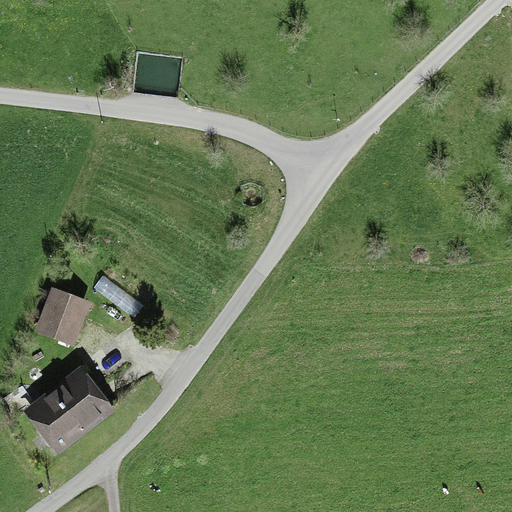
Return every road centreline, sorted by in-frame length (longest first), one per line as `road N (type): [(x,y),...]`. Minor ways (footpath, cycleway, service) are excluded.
road 1 (unclassified): [(327,177),(163,404),(37,511)]
road 2 (unclassified): [(327,177),(226,125),(0,96)]
road 3 (unclassified): [(499,0),(388,104),(327,177)]
